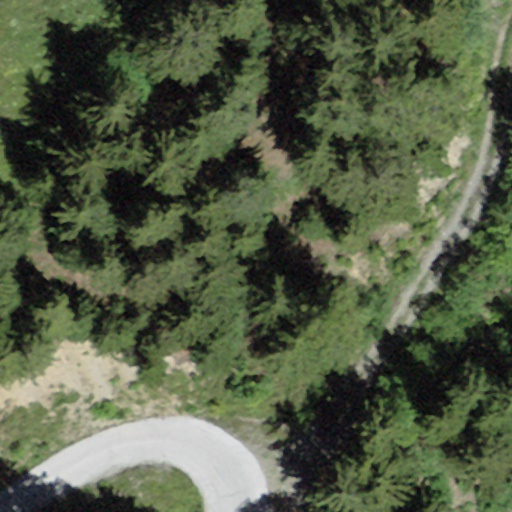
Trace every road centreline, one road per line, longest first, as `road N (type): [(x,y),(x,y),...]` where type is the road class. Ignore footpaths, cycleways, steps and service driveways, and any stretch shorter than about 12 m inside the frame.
road 1 (track): [(212,509),(316,437),(394,341),(473,211),(494,147),(511,41)]
road 2 (residential): [(210,511),(207,466),(160,442),(83,456),(0,503)]
